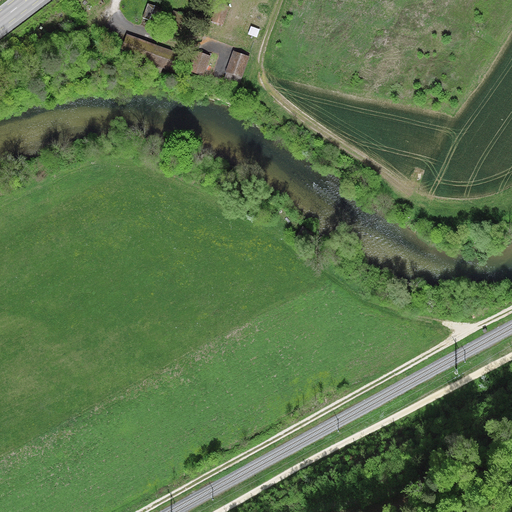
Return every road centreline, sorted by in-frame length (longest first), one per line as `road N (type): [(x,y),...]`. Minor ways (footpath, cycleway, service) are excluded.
road 1 (track): [(511,309),(137,511)]
road 2 (track): [(511,354),(219,511)]
road 3 (track): [(470,327),(397,311),(209,191)]
